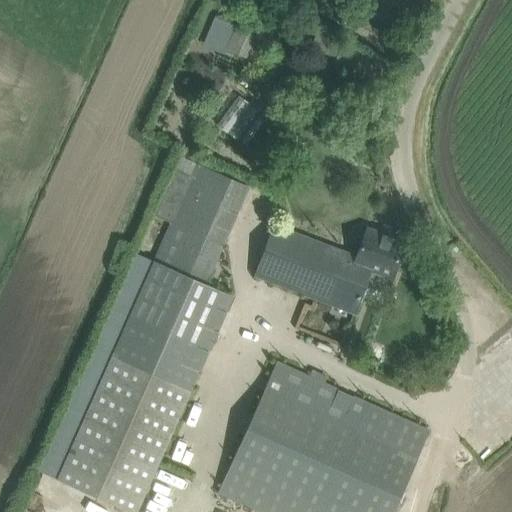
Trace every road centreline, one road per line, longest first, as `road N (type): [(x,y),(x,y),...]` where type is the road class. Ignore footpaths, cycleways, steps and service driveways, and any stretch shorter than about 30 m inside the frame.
road 1 (unclassified): [(466,374),(464,312),(400,147),(407,103),(459,0)]
road 2 (track): [(423,511),(466,374)]
